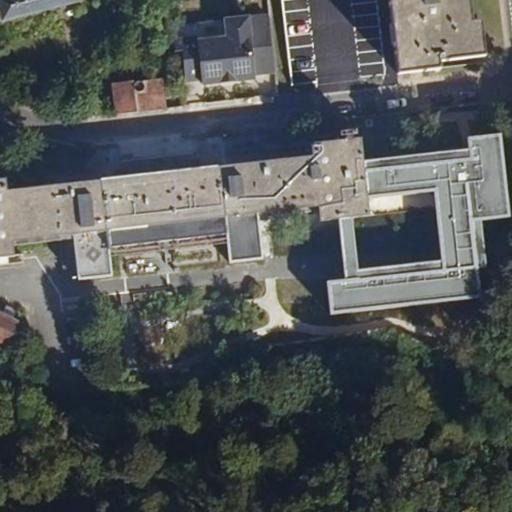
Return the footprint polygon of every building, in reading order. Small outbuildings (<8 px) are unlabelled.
[(0,0),(0,22),(75,14),(73,0),(0,0)] [(440,73),(439,64),(480,59),(475,25),(468,26),(464,0),(283,0),(294,87),(440,73)] [(257,77),(248,16),(227,18),(228,37),(200,40),(199,38),(174,42),(175,51),(185,51),(187,81),(204,80),(205,85),(257,77)] [(116,85),(119,115),(170,109),(166,79),(116,85)] [(360,227),(353,228),(359,281),(330,284),(335,321),(498,302),(495,275),(503,275),(497,227),(511,225),(511,136),(481,140),(482,153),(371,165),(375,198),(448,189),(457,269),(366,279),(360,227)] [(75,236),(81,282),(115,278),(110,232),(227,219),(232,263),(267,259),(262,215),(320,208),(322,223),(372,217),(363,139),(314,145),(315,157),(8,194),(6,180),(0,180),(0,260),(15,258),(13,244),(75,236)] [(17,325),(0,316),(0,345),(5,348),(17,325)]
